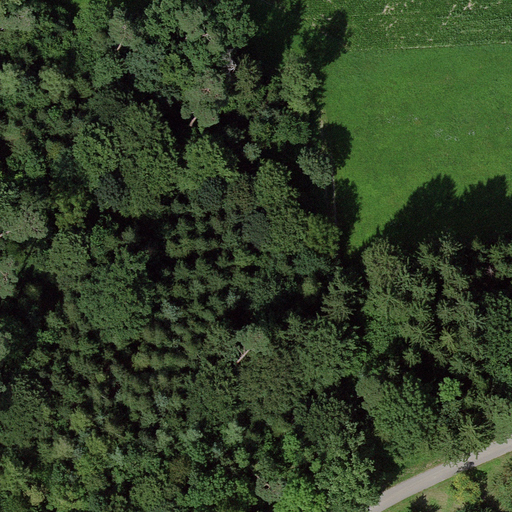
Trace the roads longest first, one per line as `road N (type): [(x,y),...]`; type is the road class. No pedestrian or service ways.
road 1 (track): [(380,501),(341,362),(327,118)]
road 2 (track): [(511,443),(368,511)]
